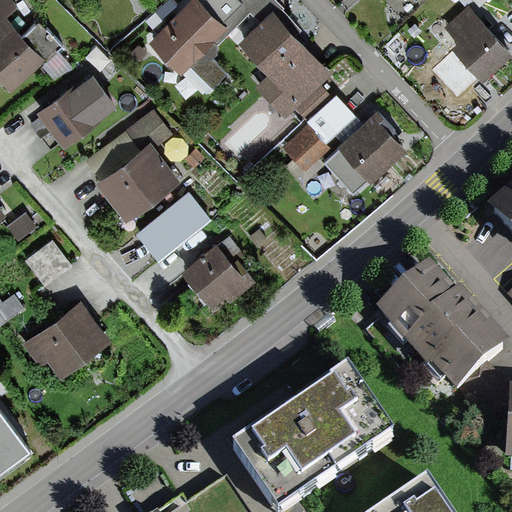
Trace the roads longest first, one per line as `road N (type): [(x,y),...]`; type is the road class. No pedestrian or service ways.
road 1 (tertiary): [(469,163),(204,377)]
road 2 (residential): [(0,148),(204,377)]
road 3 (tertiary): [(204,377),(23,511)]
road 4 (residential): [(469,163),(315,0)]
